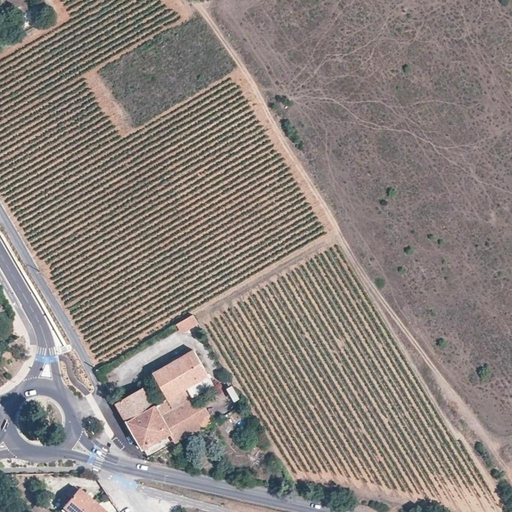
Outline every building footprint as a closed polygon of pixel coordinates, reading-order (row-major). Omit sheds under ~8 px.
[(0,48),(9,42),(0,35),(0,48)] [(193,316),(177,325),(182,334),(198,325),(193,316)] [(12,357),(5,346),(0,349),(0,353),(5,362),(12,357)] [(154,375),(168,399),(178,394),(184,403),(198,395),(214,386),(209,378),(210,377),(194,352),(154,375)] [(149,385),(143,388),(154,406),(159,404),(149,385)] [(143,388),(117,403),(128,422),(154,406),(143,388)] [(234,388),(228,391),(235,404),(241,401),(234,388)] [(128,422),(145,450),(170,436),(173,434),(162,415),(184,403),(178,394),(168,399),(159,404),(154,406),(128,422)] [(173,434),(170,436),(176,444),(214,422),(198,395),(184,403),(162,415),(173,434)] [(73,497),(78,490),(74,487),(68,493),(73,497)] [(73,497),(62,510),(65,511),(104,511),(78,490),(73,497)]
